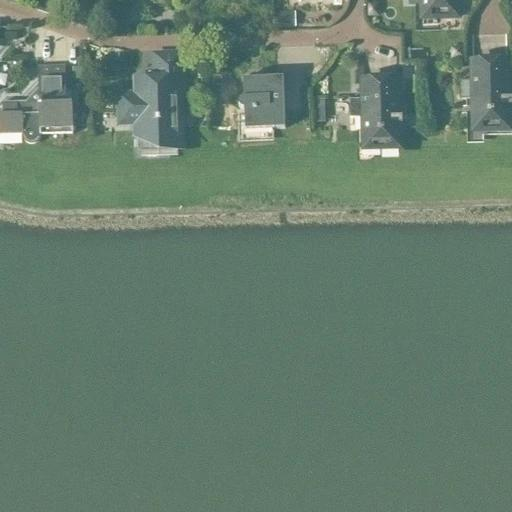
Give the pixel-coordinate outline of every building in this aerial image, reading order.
[(406,0),(407,2),(414,2),(422,2),(423,16),(439,15),(439,20),(457,19),(456,0),(406,0)] [(450,47),(450,61),(463,60),(463,47),(450,47)] [(141,151),(178,149),(185,149),(183,95),(186,93),(185,59),(185,51),(180,52),(151,53),(152,79),(151,79),(151,83),(139,83),(139,99),(122,99),(123,122),(140,121),(141,151)] [(491,136),(509,136),(507,65),(473,66),(473,84),(459,85),(459,104),(473,103),(474,132),(491,132),(491,136)] [(2,115),(0,115),(0,136),(22,137),(22,138),(23,140),(24,141),(25,142),(26,144),(27,144),(29,145),(30,145),(32,146),(34,145),(35,145),(37,144),(38,143),(39,142),(40,141),(41,139),(41,138),(41,136),(72,135),(73,135),(72,91),(66,91),(65,66),(38,67),(39,89),(26,103),(2,104),(2,115)] [(244,110),(245,132),(285,130),(283,78),(243,80),(244,99),(243,99),(242,99),(241,99),(241,100),(240,100),(239,101),(239,102),(238,102),(238,103),(238,104),(238,105),(238,106),(239,107),(239,108),(240,108),(240,109),(241,109),(241,110),(242,110),(243,110),(244,110)] [(382,153),(400,152),(398,81),(360,82),(361,101),(350,102),(351,120),(365,120),(366,149),(382,148),(382,153)]
